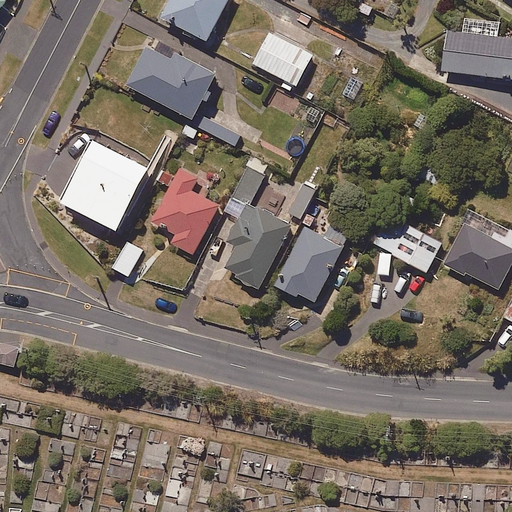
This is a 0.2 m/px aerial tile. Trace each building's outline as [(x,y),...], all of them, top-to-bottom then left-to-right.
[(0,0),(0,11),(9,0),(0,0)] [(230,0),(173,0),(163,19),(208,42),(230,0)] [(501,24),(466,19),(464,35),(449,33),(444,71),(511,80),(511,39),(499,38),(501,24)] [(255,65),(285,81),(281,89),(289,93),(293,85),(298,87),(314,56),(271,34),(255,65)] [(214,92),(210,90),(217,76),(176,55),(172,63),(147,49),(128,87),(194,121),(205,101),(209,103),(214,92)] [(242,134),(207,116),(201,129),(236,146),(242,134)] [(150,171),(94,142),(62,204),(118,233),(150,171)] [(271,167),(253,158),(225,213),(240,221),(230,239),(239,243),(227,266),(239,272),(235,280),(258,292),(293,224),(253,203),(271,167)] [(156,181),(171,189),(154,222),(179,235),(174,245),(194,256),(220,207),(192,192),(199,179),(181,170),(178,176),(163,167),(156,181)] [(317,190),(305,185),(291,214),(303,220),(317,190)] [(511,232),(473,211),(445,262),(500,291),(511,268),(511,232)] [(306,230),(277,287),(299,298),(300,296),(316,304),(351,234),(324,221),(317,235),(306,230)] [(444,245),(409,226),(401,240),(383,230),(375,244),(427,274),(444,245)] [(144,251),(128,243),(113,269),(129,278),(144,251)] [(365,255),(350,248),(333,282),(348,289),(365,255)] [(0,339),(0,358),(14,362),(16,356),(19,344),(0,339)]
